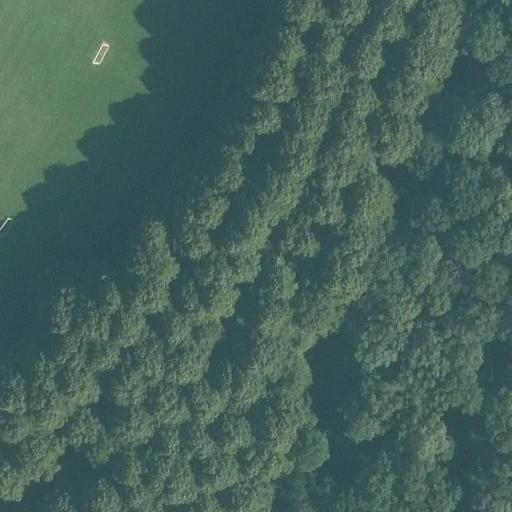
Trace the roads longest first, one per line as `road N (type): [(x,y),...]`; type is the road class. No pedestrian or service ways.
road 1 (unknown): [(0,497),(124,416),(199,340),(253,269),(362,0)]
road 2 (unknown): [(253,269),(163,511)]
